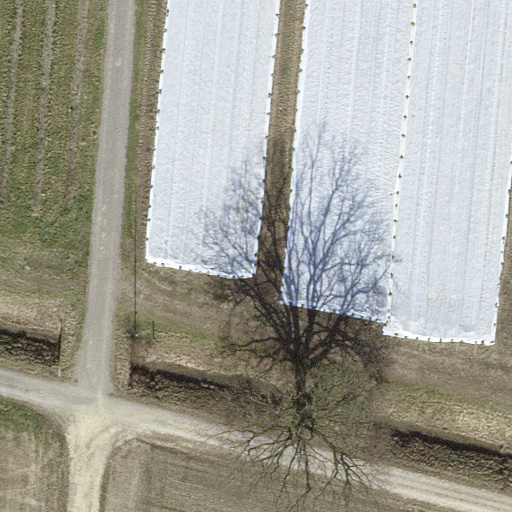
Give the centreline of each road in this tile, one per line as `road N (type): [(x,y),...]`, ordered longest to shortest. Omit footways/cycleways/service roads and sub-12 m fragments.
road 1 (track): [(0,385),(511,511)]
road 2 (track): [(86,511),(125,0)]
